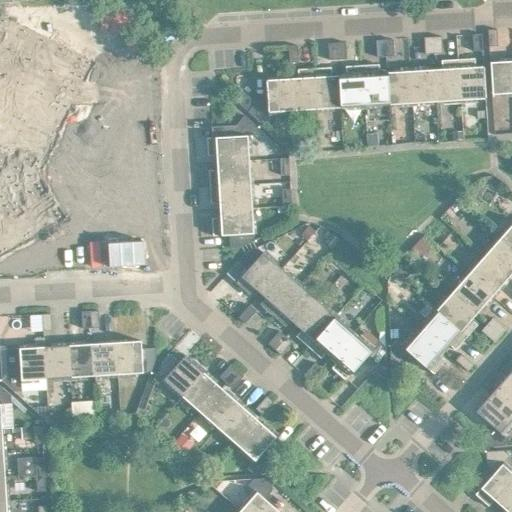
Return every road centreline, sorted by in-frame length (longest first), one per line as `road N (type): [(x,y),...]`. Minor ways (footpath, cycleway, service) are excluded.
road 1 (residential): [(511,10),(189,39),(178,52),(185,282)]
road 2 (residential): [(387,468),(185,282)]
road 3 (residential): [(185,282),(0,294)]
road 4 (residential): [(387,468),(511,333)]
